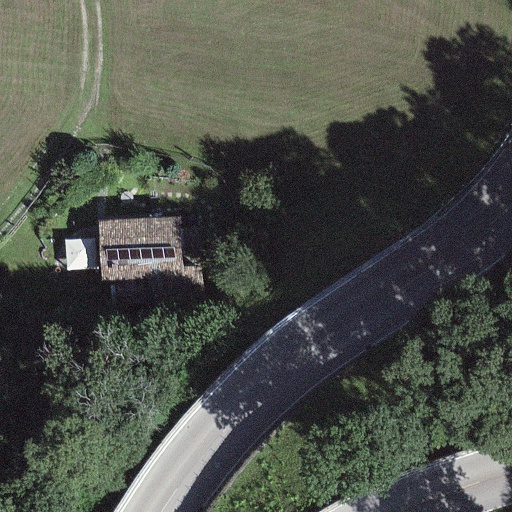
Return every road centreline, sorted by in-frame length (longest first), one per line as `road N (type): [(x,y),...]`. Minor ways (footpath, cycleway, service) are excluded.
road 1 (tertiary): [(511,190),(261,386),(159,511)]
road 2 (track): [(0,220),(86,93),(96,50),(91,0)]
